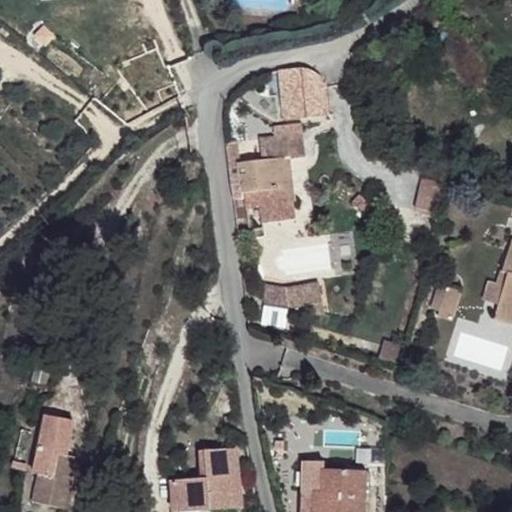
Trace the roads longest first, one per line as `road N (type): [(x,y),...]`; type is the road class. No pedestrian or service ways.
road 1 (unclassified): [(214,86),(232,282),(276,511)]
road 2 (residential): [(0,241),(130,123),(214,86)]
road 3 (unclassified): [(410,0),(366,33),(240,67),(214,86)]
